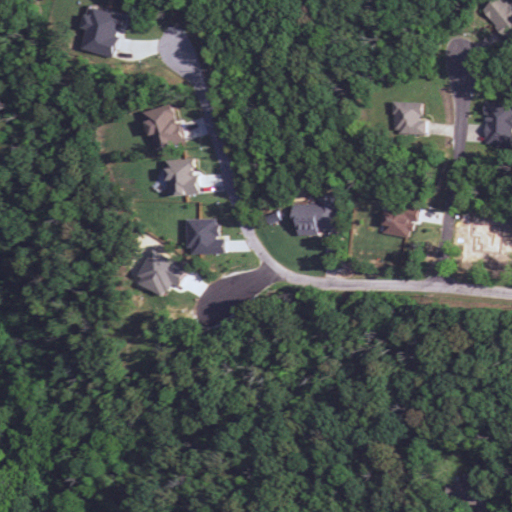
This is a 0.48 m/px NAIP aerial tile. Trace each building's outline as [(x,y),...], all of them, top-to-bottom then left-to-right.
[(511,2),(511,3),(508,0),(496,0),(483,9),(504,39),(511,33),(511,2)] [(83,50),(114,57),(125,15),(93,8),(91,15),(86,13),(83,28),(87,30),(83,50)] [(427,120),(423,120),(423,103),(395,102),(394,135),(426,135),(427,120)] [(511,104),(488,103),(484,144),(511,146),(511,104)] [(144,112),(148,125),(147,125),(155,151),(185,142),(174,104),(144,112)] [(200,195),(199,172),(196,173),(195,159),(167,160),(169,196),(200,195)] [(338,195),(320,195),(320,204),(294,205),(295,228),(299,228),(300,235),(320,235),(320,229),(339,229),(338,195)] [(421,208),(389,202),(383,233),(412,238),(415,222),(418,223),(421,208)] [(219,219),(189,219),(190,254),(226,254),(226,239),(219,239),(219,219)] [(190,267),(153,251),(138,284),(167,297),(172,285),(180,288),(190,267)] [(481,474),(465,473),(465,484),(448,483),(447,502),(477,503),(477,491),(481,491),(481,474)]
